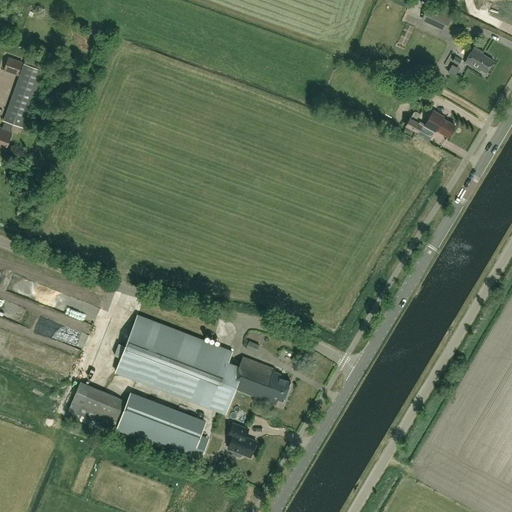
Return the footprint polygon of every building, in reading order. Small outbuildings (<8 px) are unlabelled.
[(452,15),(434,6),(429,4),(422,18),(427,20),(445,29),(452,15)] [(479,69),(486,73),(493,61),(482,54),(483,52),(474,47),(465,63),(478,71),(479,69)] [(23,127),(43,70),(45,65),(26,58),(4,121),(5,121),(2,130),(0,128),(0,147),(6,150),(11,133),(10,132),(13,124),(23,127)] [(18,75),(22,63),(8,58),(4,70),(18,75)] [(428,70),(419,65),(413,76),(422,81),(428,70)] [(389,84),(400,89),(402,82),(392,77),(389,84)] [(447,138),(454,126),(442,119),(443,117),(432,111),(424,126),(434,132),(435,130),(447,138)] [(409,119),(405,126),(417,134),(421,126),(409,119)] [(138,316),(121,358),(116,373),(225,415),(235,389),(239,379),(236,377),(235,374),(236,372),(225,368),(231,352),(138,316)] [(256,353),(259,345),(249,341),(246,349),(256,353)] [(241,357),(236,372),(235,374),(236,377),(239,379),(235,389),(277,405),(278,401),(283,403),(290,383),(279,379),(281,375),(273,371),(273,370),(241,357)] [(132,396),(129,403),(80,384),(67,416),(81,421),(82,417),(117,431),(118,430),(201,462),(205,453),(196,450),(206,425),(132,396)] [(235,451),(234,454),(235,456),(239,458),(241,457),(242,454),(250,457),(256,442),(245,437),(248,429),(233,423),(229,436),(233,438),(228,449),(235,451)]
